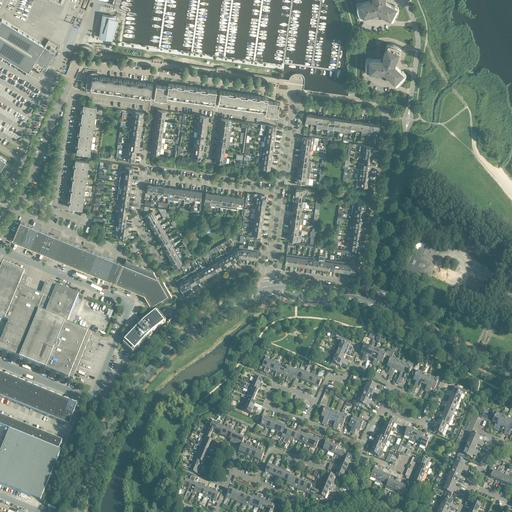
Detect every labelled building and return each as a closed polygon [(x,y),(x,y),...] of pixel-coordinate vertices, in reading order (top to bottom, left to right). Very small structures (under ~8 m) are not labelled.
[(361,16),(371,13),(374,12),(374,13),(379,13),(379,12),(391,19),(397,7),(385,1),(385,2),(384,1),(383,0),(370,0),(369,0),(358,4),(361,16)] [(102,30),(100,36),(101,36),(111,38),(112,38),(118,20),(114,19),(114,18),(111,17),(111,16),(103,14),(102,21),(103,21),(102,27),(101,30),(102,30)] [(1,19),(0,21),(0,54),(29,72),(32,65),(37,68),(36,69),(41,72),(55,49),(51,46),(49,49),(48,48),(47,49),(44,47),(45,46),(1,19)] [(387,45),(384,54),(383,57),(382,59),(381,59),(367,59),(367,71),(381,71),(381,72),(385,74),(386,73),(395,83),(404,73),(395,64),(395,65),(393,63),(394,62),(399,50),(387,45)] [(64,67),(61,66),(58,72),(66,75),(68,69),(64,67)] [(103,86),(104,82),(105,77),(97,76),(98,73),(93,73),(91,73),(90,74),(90,75),(89,80),(87,80),(86,87),(91,88),(90,91),(97,92),(97,90),(103,91),(103,86)] [(105,77),(104,82),(103,86),(103,91),(115,92),(117,79),(105,77)] [(127,94),(127,90),(129,81),(117,79),(115,92),(127,94)] [(129,81),(127,90),(127,94),(139,96),(141,82),(129,81)] [(151,99),(152,89),(153,84),(141,82),(139,96),(144,97),(144,98),(151,99)] [(168,86),(167,96),(167,97),(179,99),(181,85),(168,83),(168,86)] [(167,97),(167,96),(168,86),(156,85),(154,100),(166,101),(167,97)] [(191,100),(192,91),(193,87),(181,85),(179,99),(191,100)] [(203,102),(204,93),(205,89),(193,87),(192,91),(191,100),(203,102)] [(215,104),(216,95),(217,90),(205,89),(204,93),(203,102),(215,104)] [(230,106),(231,97),(232,92),(220,91),(218,104),(230,106)] [(242,108),(243,99),(244,94),(232,92),(231,97),(230,106),(242,108)] [(254,109),(255,105),(256,96),(244,94),(243,99),(242,108),(254,109)] [(266,111),(268,101),(268,98),(256,96),(255,105),(254,109),(266,111)] [(277,117),(279,107),(280,102),(268,101),(266,111),(265,115),(277,117)] [(97,106),(88,105),(84,104),(82,116),(95,118),(97,106)] [(82,116),(80,128),(93,130),(95,118),(82,116)] [(80,128),(78,140),(92,142),(93,130),(80,128)] [(78,140),(78,146),(77,152),(90,154),(92,142),(78,140)] [(76,159),(74,171),(87,173),(89,161),(76,159)] [(74,171),(73,177),(72,183),(86,185),(87,173),(74,171)] [(71,195),(79,196),(84,197),(86,185),(72,183),(71,195)] [(255,194),(254,197),(257,198),(256,202),(265,203),(266,198),(264,198),(265,195),(255,194)] [(69,207),(78,208),(82,209),(84,197),(79,196),(71,195),(69,207)] [(362,202),(353,201),(352,208),(364,210),(365,204),(362,204),(362,202)] [(145,215),(148,220),(156,216),(153,211),(145,215)] [(148,220),(150,225),(158,220),(156,216),(148,220)] [(158,220),(150,225),(153,230),(161,225),(158,220)] [(20,222),(13,240),(21,244),(29,225),(20,222)] [(30,247),(37,229),(29,225),(21,244),(30,247)] [(156,234),(164,230),(161,225),(153,230),(156,234)] [(38,251),(46,232),(37,229),(30,247),(38,251)] [(159,239),(166,235),(164,230),(156,234),(159,239)] [(54,236),(46,232),(38,251),(47,254),(54,236)] [(161,244),(169,239),(166,235),(159,239),(161,244)] [(63,239),(54,236),(47,254),(55,257),(63,239)] [(71,242),(63,239),(55,257),(64,261),(71,242)] [(164,248),(172,244),(169,239),(161,244),(164,248)] [(80,246),(71,242),(64,261),(72,264),(80,246)] [(243,247),(243,243),(240,244),(239,245),(240,248),(237,248),(232,251),(237,259),(241,256),(243,247)] [(174,248),(172,244),(164,248),(167,253),(174,248)] [(88,249),(80,246),(72,264),(81,268),(88,249)] [(180,252),(177,247),(174,248),(167,253),(169,258),(180,252)] [(89,271),(97,253),(88,249),(81,268),(89,271)] [(227,254),(232,262),(237,259),(232,251),(227,254)] [(172,263),(180,258),(183,257),(180,252),(169,258),(172,263)] [(226,252),(222,255),(223,257),(227,264),(232,262),(227,254),(226,252)] [(105,256),(97,253),(89,271),(98,275),(105,256)] [(221,254),(216,257),(218,259),(222,267),(227,264),(223,257),(222,255),(221,254)] [(113,260),(105,256),(98,275),(106,278),(113,260)] [(175,267),(183,263),(180,258),(172,263),(175,267)] [(213,262),(218,270),(222,267),(218,259),(213,262)] [(115,282),(122,263),(113,260),(106,278),(115,282)] [(126,260),(124,264),(122,263),(115,282),(123,285),(132,262),(126,260)] [(141,266),(132,262),(123,285),(132,289),(141,266)] [(208,265),(213,273),(218,270),(213,262),(208,265)] [(78,297),(78,295),(57,286),(56,286),(56,287),(45,282),(40,295),(24,288),(27,279),(26,278),(26,277),(23,276),(24,272),(3,264),(0,271),(0,317),(9,321),(0,341),(0,349),(20,357),(19,358),(46,369),(69,378),(69,377),(73,379),(92,333),(88,332),(88,331),(70,324),(71,320),(69,319),(78,297)] [(150,269),(141,266),(132,289),(140,292),(150,269)] [(202,269),(206,277),(211,274),(206,266),(202,269)] [(140,292),(144,294),(146,297),(149,295),(157,277),(153,271),(150,269),(140,292)] [(201,279),(197,271),(195,269),(191,272),(197,282),(201,279)] [(197,271),(201,279),(206,277),(202,269),(197,271)] [(191,272),(186,274),(192,285),(197,282),(191,272)] [(192,285),(186,274),(181,277),(187,287),(192,285)] [(158,278),(157,278),(157,277),(149,295),(146,297),(151,305),(163,298),(164,301),(172,296),(163,280),(158,279),(158,278)] [(181,277),(176,280),(182,290),(187,287),(181,277)] [(150,335),(152,333),(166,322),(157,311),(143,323),(135,331),(123,344),(133,353),(145,340),(146,338),(148,340),(151,336),(150,335)] [(336,341),(340,342),(338,347),(352,353),(353,351),(348,349),(349,346),(351,343),(338,337),(336,341)] [(362,342),(360,347),(363,349),(360,354),(364,355),(361,360),(364,361),(370,347),(364,345),(365,343),(367,339),(364,338),(362,342)] [(352,353),(338,347),(335,346),(333,352),(336,353),(345,357),(346,354),(351,356),(352,353)] [(366,362),(368,357),(371,358),(375,350),(370,347),(364,361),(366,362)] [(374,360),(372,365),(374,366),(380,352),(375,350),(371,358),(374,360)] [(380,352),(374,366),(377,367),(379,362),(382,363),(383,361),(385,363),(388,357),(389,354),(387,354),(386,354),(380,352)] [(348,362),(343,360),(345,357),(336,353),(333,358),(347,364),(348,362)] [(388,357),(385,363),(388,364),(387,367),(390,368),(388,373),(390,374),(396,360),(391,358),(392,356),(389,355),(388,357)] [(265,368),(264,372),(266,373),(271,361),(268,359),(268,358),(266,357),(262,366),(265,368)] [(333,358),(330,366),(336,369),(337,366),(340,367),(341,364),(346,366),(347,364),(333,358)] [(268,374),(270,369),(273,371),(277,361),(275,360),(274,362),(271,361),(266,373),(268,374)] [(390,374),(389,376),(392,377),(392,375),(394,370),(397,372),(401,363),(396,360),(390,374)] [(276,372),(275,377),(277,377),(282,366),(279,364),(279,362),(277,361),(273,371),(276,372)] [(401,363),(397,372),(400,373),(398,378),(398,380),(400,380),(400,379),(406,365),(401,363)] [(414,370),(415,369),(412,368),(413,365),(409,363),(407,363),(406,365),(400,379),(403,380),(405,375),(408,376),(409,375),(412,376),(414,370)] [(279,378),(281,374),(284,376),(288,368),(288,366),(286,365),(285,367),(282,366),(277,377),(279,378)] [(288,377),(286,381),(288,382),(293,370),(288,368),(284,376),(288,377)] [(292,379),(295,380),(296,378),(298,373),(293,370),(288,382),(290,383),(292,379)] [(305,373),(299,370),(298,373),(296,378),(302,380),(305,373)] [(422,374),(417,371),(414,370),(412,376),(414,377),(413,380),(416,382),(414,387),(416,388),(422,374)] [(302,380),(307,383),(311,375),(305,373),(302,380)] [(0,380),(0,385),(6,388),(10,377),(2,374),(0,380)] [(427,376),(422,374),(416,388),(419,389),(421,384),(424,385),(427,376)] [(250,377),(254,379),(253,382),(262,386),(263,384),(261,383),(262,380),(251,375),(250,377)] [(307,383),(313,385),(316,377),(311,375),(307,383)] [(427,386),(425,391),(427,392),(433,378),(427,376),(424,385),(427,386)] [(6,388),(13,391),(17,380),(10,377),(6,388)] [(318,388),(322,380),(316,377),(313,385),(318,388)] [(434,389),(436,386),(439,387),(441,382),(433,378),(427,392),(429,393),(431,388),(434,389)] [(13,391),(21,394),(25,384),(17,380),(13,391)] [(369,380),(368,383),(368,382),(365,388),(379,394),(380,391),(375,389),(376,386),(373,385),(374,383),(369,380)] [(251,386),(247,384),(246,386),(258,391),(259,388),(261,388),(262,386),(253,382),(251,386)] [(21,394),(28,397),(32,387),(25,384),(21,394)] [(244,385),(243,387),(245,388),(249,390),(248,393),(255,396),(258,391),(246,386),(244,385)] [(32,387),(28,397),(36,400),(40,390),(32,387)] [(466,392),(457,388),(455,387),(453,390),(452,393),(447,391),(446,393),(460,399),(462,394),(465,395),(466,392)] [(9,401),(13,391),(6,388),(1,398),(9,401)] [(372,397),(373,394),(378,396),(379,394),(365,388),(363,393),(372,397)] [(40,390),(36,400),(43,403),(47,393),(40,390)] [(16,404),(21,394),(13,391),(9,401),(16,404)] [(47,393),(43,403),(51,406),(55,396),(47,393)] [(242,395),(241,397),(248,400),(253,402),(255,396),(248,393),(246,397),(242,395)] [(375,404),(376,402),(371,400),(372,397),(363,393),(361,398),(375,404)] [(446,393),(445,395),(450,398),(449,401),(458,404),(460,399),(446,393)] [(24,407),(28,397),(21,394),(16,404),(24,407)] [(55,396),(51,406),(58,409),(62,399),(55,396)] [(36,400),(28,397),(24,407),(31,410),(36,400)] [(355,406),(363,409),(364,406),(367,408),(369,404),(374,406),(375,404),(361,398),(359,397),(355,406)] [(62,399),(58,409),(65,412),(70,402),(62,399)] [(43,403),(36,400),(31,410),(39,413),(43,403)] [(254,406),(255,403),(253,402),(248,400),(245,405),(257,411),(258,408),(254,406)] [(449,401),(447,404),(442,401),(441,404),(455,410),(458,404),(449,401)] [(70,402),(65,412),(73,415),(77,405),(70,402)] [(51,406),(43,403),(39,413),(46,416),(51,406)] [(320,404),(319,407),(324,410),(321,417),(324,418),(322,423),(324,424),(330,410),(325,408),(325,407),(320,404)] [(441,404),(440,406),(445,408),(444,411),(453,415),(455,410),(441,404)] [(252,411),(256,413),(257,411),(245,405),(243,411),(251,414),(252,411)] [(58,409),(51,406),(46,416),(54,419),(58,409)] [(65,412),(58,409),(54,419),(61,422),(65,412)] [(324,424),(327,425),(329,420),(332,421),(335,412),(330,410),(324,424)] [(444,411),(443,414),(438,412),(437,414),(451,420),(453,415),(444,411)] [(73,415),(65,412),(61,422),(69,425),(73,415)] [(332,421),(335,423),(333,428),(335,428),(341,415),(335,412),(332,421)] [(341,415),(335,428),(337,429),(339,425),(342,426),(344,423),(347,424),(349,418),(350,415),(347,414),(346,417),(341,415)] [(447,425),(448,426),(451,420),(437,414),(436,417),(441,419),(440,422),(447,425)] [(496,414),(492,422),(495,424),(493,429),(495,430),(501,416),(496,414)] [(210,422),(208,427),(213,429),(215,430),(220,421),(219,420),(221,417),(219,416),(217,420),(216,422),(213,420),(212,423),(210,422)] [(498,431),(500,426),(503,427),(507,418),(501,416),(495,430),(498,431)] [(0,422),(0,425),(6,429),(10,420),(3,417),(0,422)] [(260,420),(259,423),(261,424),(260,425),(266,427),(269,420),(264,417),(262,421),(260,420)] [(347,424),(349,425),(349,426),(352,428),(350,433),(352,434),(358,420),(353,418),(352,419),(349,418),(347,424)] [(352,434),(354,435),(356,430),(360,431),(361,428),(364,429),(367,421),(359,418),(358,420),(352,434)] [(506,428),(504,433),(506,434),(511,420),(507,418),(503,427),(506,428)] [(9,430),(14,432),(17,423),(10,420),(6,429),(9,430)] [(266,427),(271,430),(275,422),(269,420),(266,427)] [(394,424),(393,423),(390,422),(387,421),(384,426),(396,431),(397,429),(393,428),(394,424)] [(440,422),(438,421),(436,424),(432,422),(431,424),(444,430),(447,425),(440,422)] [(277,432),(280,424),(275,422),(271,430),(277,432)] [(14,432),(21,435),(25,426),(17,423),(14,432)] [(404,428),(407,429),(404,436),(410,438),(413,430),(410,429),(411,425),(406,423),(404,428)] [(230,425),(228,424),(226,429),(223,427),(220,435),(225,437),(230,425)] [(285,429),(286,427),(280,424),(277,432),(282,434),(285,429)] [(431,424),(430,426),(435,428),(433,432),(442,435),(444,430),(431,424)] [(233,434),(234,432),(231,430),(232,426),(230,425),(225,437),(231,439),(231,440),(233,434)] [(21,435),(29,438),(32,429),(25,426),(21,435)] [(389,435),(391,432),(395,434),(396,431),(384,426),(382,432),(389,435)] [(209,440),(213,429),(208,427),(204,436),(200,434),(199,436),(209,440)] [(32,429),(29,438),(36,441),(40,432),(32,429)] [(282,434),(281,437),(285,438),(283,443),(285,443),(290,432),(285,429),(282,434)] [(9,430),(0,452),(0,483),(41,500),(61,451),(59,450),(51,447),(44,444),(36,441),(29,438),(21,435),(14,432),(9,430)] [(418,433),(413,430),(410,438),(415,440),(418,433)] [(40,432),(36,441),(44,444),(47,435),(40,432)] [(285,443),(287,444),(289,440),(293,442),(294,439),(296,434),(290,432),(285,443)] [(302,434),(297,432),(296,434),(294,439),(299,442),(302,434)] [(385,440),(391,443),(392,440),(388,439),(389,435),(382,432),(379,437),(385,440)] [(423,438),(424,435),(418,433),(415,440),(421,443),(423,438)] [(483,445),(484,443),(479,440),(480,437),(471,433),(469,439),(483,445)] [(231,439),(230,442),(235,444),(239,437),(233,434),(231,440),(231,439)] [(299,442),(305,444),(308,436),(302,434),(299,442)] [(47,435),(44,444),(51,447),(55,438),(47,435)] [(421,443),(420,445),(425,448),(428,442),(430,443),(432,437),(430,436),(428,435),(426,439),(423,438),(421,443)] [(199,436),(198,438),(202,440),(201,443),(209,447),(211,441),(209,440),(199,436)] [(305,444),(310,446),(313,439),(308,436),(305,444)] [(379,437),(377,436),(375,442),(382,445),(385,440),(379,437)] [(242,444),(244,439),(239,437),(235,444),(241,447),(242,444)] [(55,438),(51,447),(59,450),(62,441),(55,438)] [(310,446),(316,449),(319,441),(313,439),(310,446)] [(475,448),(477,445),(482,447),(483,445),(469,439),(466,444),(475,448)] [(249,442),(247,441),(245,446),(242,444),(241,447),(238,452),(244,454),(249,442)] [(253,449),(249,447),(251,443),(249,442),(244,454),(250,457),(253,449)] [(331,444),(326,442),(323,450),(328,452),(331,444)] [(375,442),(372,447),(380,451),(383,452),(385,446),(382,445),(375,442)] [(201,443),(200,447),(195,445),(195,447),(206,452),(209,447),(201,443)] [(336,449),(337,447),(331,444),(328,452),(334,454),(336,449)] [(478,455),(479,453),(474,451),(475,448),(466,444),(464,449),(478,455)] [(260,447),(258,446),(256,450),(253,449),(250,457),(255,459),(260,447)] [(195,447),(194,449),(198,451),(196,454),(204,458),(206,452),(195,447)] [(264,454),(260,452),(262,448),(260,447),(255,459),(261,461),(264,454)] [(372,447),(370,453),(378,456),(380,458),(383,452),(380,451),(372,447)] [(334,454),(333,456),(335,457),(336,455),(341,457),(340,459),(341,460),(342,458),(345,459),(347,454),(336,449),(334,454)] [(463,459),(464,456),(471,459),(472,456),(477,458),(478,455),(464,449),(462,455),(459,453),(457,456),(463,459)] [(196,454),(195,458),(191,456),(190,458),(202,463),(204,458),(196,454)] [(349,463),(351,458),(349,457),(350,455),(347,454),(345,459),(342,458),(341,460),(344,461),(349,463)] [(420,465),(427,468),(430,460),(425,458),(424,460),(415,456),(415,459),(419,461),(417,464),(420,465)] [(468,470),(469,468),(464,466),(465,463),(462,461),(463,459),(457,456),(454,464),(468,470)] [(190,458),(189,460),(193,462),(191,465),(201,469),(202,467),(200,466),(202,463),(190,458)] [(461,474),(462,470),(467,473),(468,470),(454,464),(452,470),(461,474)] [(191,465),(190,469),(186,467),(185,469),(197,474),(198,471),(200,472),(201,469),(191,465)] [(265,472),(270,475),(274,467),(268,465),(265,472)] [(425,474),(426,474),(429,469),(427,468),(420,465),(417,470),(425,474)] [(337,471),(344,474),(347,469),(339,466),(337,471)] [(375,466),(370,477),(376,480),(379,472),(376,471),(378,467),(375,466)] [(270,475),(276,477),(279,469),(274,467),(270,475)] [(490,478),(495,480),(501,468),(498,468),(497,472),(493,470),(490,478)] [(501,483),(504,475),(501,474),(503,469),(501,468),(495,480),(501,483)] [(276,477),(282,479),(285,472),(279,469),(276,477)] [(376,480),(375,482),(380,485),(386,470),(384,469),(383,474),(379,472),(376,480)] [(390,477),(387,475),(389,471),(386,470),(380,485),(386,487),(389,479),(390,477)] [(415,476),(423,479),(425,474),(417,470),(415,476)] [(452,470),(449,475),(463,481),(464,479),(459,477),(461,474),(452,470)] [(342,480),(344,474),(337,471),(334,477),(337,478),(342,480)] [(282,479),(287,482),(289,477),(290,477),(291,474),(285,472),(282,479)] [(508,476),(504,475),(501,483),(507,485),(511,473),(509,472),(508,476)] [(329,474),(327,480),(335,483),(337,478),(334,477),(329,474)] [(449,475),(447,480),(456,484),(457,481),(462,483),(463,481),(449,475)] [(188,489),(193,477),(191,476),(189,480),(186,479),(182,488),(184,489),(185,487),(188,489)] [(413,482),(420,485),(423,479),(415,476),(413,482)] [(193,477),(188,489),(192,490),(191,492),(193,493),(197,484),(194,482),(195,478),(193,477)] [(292,487),(295,479),(290,477),(289,477),(287,482),(286,484),(292,487)] [(301,481),(295,479),(292,487),(297,489),(301,481)] [(386,487),(385,489),(390,492),(395,482),(389,479),(386,487)] [(324,486),(330,488),(329,490),(331,491),(335,483),(327,480),(324,486)] [(447,480),(445,486),(459,491),(460,489),(455,487),(456,484),(447,480)] [(306,484),(301,481),(297,489),(303,491),(306,484)] [(406,487),(409,488),(410,484),(405,481),(404,486),(400,484),(397,492),(403,494),(406,487)] [(390,492),(396,494),(397,492),(400,484),(395,482),(390,492)] [(197,484),(193,493),(195,494),(196,492),(199,494),(203,484),(201,483),(200,485),(197,484)] [(203,484),(199,494),(203,495),(202,497),(204,498),(208,488),(205,487),(206,485),(203,484)] [(308,494),(311,489),(312,486),(306,484),(303,491),(308,494)] [(459,491),(445,486),(443,491),(446,492),(445,495),(450,498),(453,492),(458,494),(459,491)] [(204,498),(203,500),(205,501),(206,499),(207,497),(210,498),(214,489),(212,488),(211,490),(208,488),(204,498)] [(210,498),(214,500),(213,502),(215,503),(219,493),(216,492),(217,490),(214,489),(210,498)] [(311,489),(308,494),(319,498),(322,493),(317,492),(317,491),(311,489)] [(319,498),(322,500),(323,498),(325,499),(327,493),(318,489),(317,491),(317,492),(322,493),(319,498)] [(226,497),(232,500),(235,492),(229,490),(226,497)] [(232,500),(237,502),(241,494),(235,492),(232,500)] [(237,502),(243,504),(246,497),(241,494),(237,502)] [(252,499),(249,504),(250,504),(255,507),(260,495),(258,494),(256,498),(253,497),(252,499)] [(255,507),(261,509),(264,501),(260,500),(262,496),(260,495),(255,507)] [(445,495),(441,503),(455,509),(456,507),(451,505),(452,502),(449,500),(450,498),(445,495)] [(249,504),(252,499),(246,497),(243,504),(248,507),(250,504),(249,504)] [(264,501),(261,509),(263,510),(264,507),(267,509),(271,500),(269,499),(267,503),(264,501)] [(267,509),(269,510),(274,511),(276,509),(274,508),(275,506),(272,505),(273,501),(271,500),(267,509)] [(471,507),(478,511),(480,507),(484,509),(485,507),(473,502),(471,507)] [(441,503),(439,509),(446,511),(447,511),(449,509),(454,511),(455,509),(441,503)]
